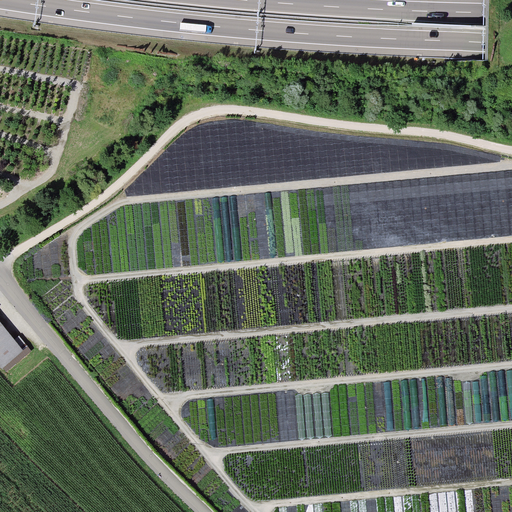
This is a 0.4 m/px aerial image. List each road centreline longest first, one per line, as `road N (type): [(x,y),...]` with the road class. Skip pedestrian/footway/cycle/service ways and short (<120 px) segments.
road 1 (track): [(256,511),(75,295),(72,243),(81,230),(121,201),(511,165)]
road 2 (track): [(511,151),(432,131),(208,108),(182,120),(111,193),(0,264)]
road 3 (motorway): [(0,1),(279,34),(511,44)]
road 4 (track): [(74,282),(511,240)]
road 5 (track): [(124,352),(225,334),(511,310)]
road 6 (track): [(168,406),(182,397),(511,364)]
road 7 (tertiary): [(203,511),(0,278)]
road 8 (track): [(511,424),(218,452),(209,461)]
road 9 (motorway): [(511,15),(212,0)]
road 10 (track): [(258,511),(511,481)]
